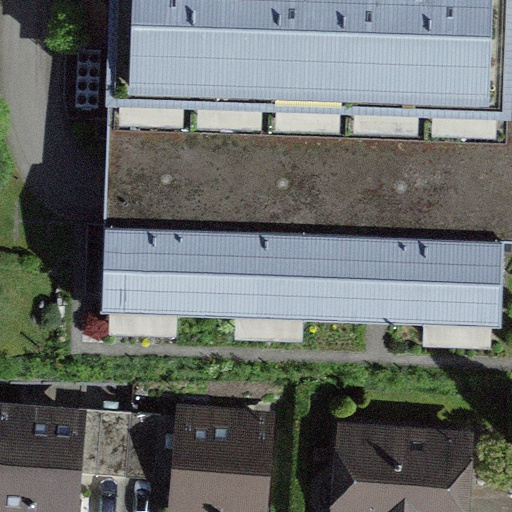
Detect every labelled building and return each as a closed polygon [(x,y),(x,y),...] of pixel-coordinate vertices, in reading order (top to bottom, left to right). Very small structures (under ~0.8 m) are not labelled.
[(511,0),(108,0),(100,305),(383,316),(502,320),(505,240),(511,240),(511,0)] [(130,406),(0,394),(0,511),(80,511),(85,470),(124,473),(130,406)] [(266,511),(276,406),(176,398),(175,409),(169,477),(166,511),(266,511)] [(175,409),(130,406),(124,473),(169,477),(175,409)] [(468,511),(475,423),(337,413),(330,511),(468,511)]
